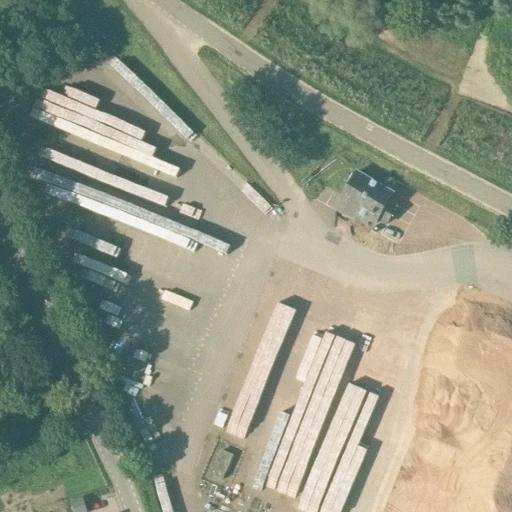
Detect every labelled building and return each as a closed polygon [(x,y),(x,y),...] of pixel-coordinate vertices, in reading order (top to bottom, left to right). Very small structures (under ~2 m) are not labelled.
[(115,70),(155,115),(167,104),(127,59),(115,70)] [(143,178),(156,146),(46,103),(43,111),(61,118),(47,155),(63,162),(68,148),(143,178)] [(386,224),(396,208),(388,203),(393,194),(358,173),(336,210),(353,220),(354,218),(368,226),(371,221),(376,224),(378,220),(386,224)] [(137,265),(147,235),(77,210),(68,234),(111,250),(109,255),(137,265)] [(511,511),(511,302),(472,286),(468,296),(454,297),(367,511),(511,511)] [(270,466),(291,386),(277,382),(292,323),(256,314),(226,427),(254,435),(247,461),(270,466)] [(117,372),(165,393),(173,376),(154,368),(158,359),(128,346),(117,372)] [(41,424),(0,442),(0,485),(57,459),(41,424)] [(280,506),(300,449),(288,444),(267,501),(280,506)] [(74,511),(86,511),(83,500),(72,503),(74,511)]
